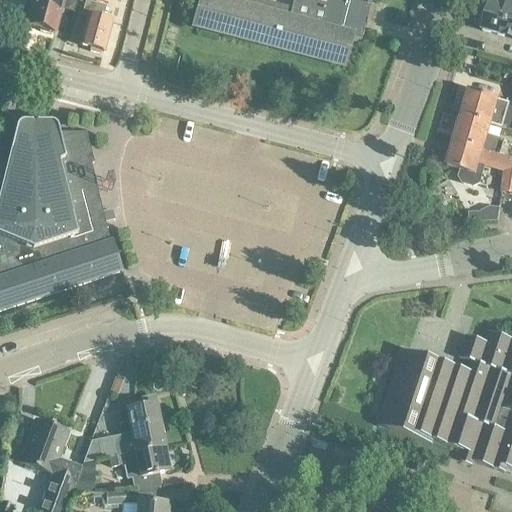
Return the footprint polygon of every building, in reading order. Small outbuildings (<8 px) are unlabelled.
[(33,0),(26,26),(39,29),(39,32),(50,35),(51,32),(54,33),(62,4),(75,8),(77,0),(33,0)] [(200,2),(193,28),(343,68),(351,37),(359,39),(364,21),(368,6),(370,7),(371,4),(365,2),(365,0),(294,0),(292,11),(250,0),(195,0),(196,1),(200,2)] [(511,0),(493,0),(493,1),(491,0),(487,0),(487,1),(488,1),(480,31),(500,37),(508,33),(511,40),(511,0)] [(86,18),(79,47),(90,50),(89,53),(99,55),(100,52),(103,53),(110,23),(101,21),(104,9),(85,4),(81,16),(86,18)] [(469,92),(461,117),(490,126),(511,131),(511,119),(493,114),(497,101),(469,92)] [(461,117),(454,142),(505,157),(509,146),(486,139),(490,126),(461,117)] [(0,313),(121,274),(111,241),(109,242),(97,193),(99,193),(97,186),(95,186),(91,165),(93,165),(86,135),(58,135),(57,133),(56,131),(55,128),(54,126),(51,125),(48,124),(24,124),(21,124),(18,125),(16,128),(15,130),(0,189),(0,313)] [(505,157),(454,142),(447,167),(459,171),(458,180),(462,186),(473,189),(480,186),(485,169),(503,174),(500,195),(511,196),(511,159),(505,157)] [(498,223),(500,209),(490,208),(480,212),(480,213),(469,214),(469,222),(481,222),(481,223),(498,223)] [(385,404),(377,428),(431,446),(433,441),(464,452),(464,449),(476,453),(472,464),(504,475),(506,471),(511,472),(511,341),(486,332),(483,343),(466,338),(458,360),(469,363),(466,373),(402,352),(395,373),(399,374),(389,405),(385,404)] [(94,462),(108,459),(162,449),(160,436),(162,435),(160,426),(158,426),(155,411),(158,410),(156,399),(142,402),(143,409),(126,412),(131,435),(91,443),(83,464),(94,462)] [(34,422),(17,466),(21,467),(22,470),(28,472),(31,471),(49,478),(36,511),(63,511),(79,470),(68,466),(66,472),(55,467),(67,435),(34,422)] [(165,461),(162,449),(108,459),(110,469),(123,467),(126,481),(132,480),(134,492),(157,491),(159,490),(162,489),(159,476),(167,474),(167,471),(169,470),(167,461),(165,461)] [(95,475),(79,475),(79,493),(95,493),(95,475)] [(134,505),(122,506),(121,511),(167,511),(168,509),(165,508),(165,505),(156,505),(157,491),(134,492),(134,505)] [(0,511),(11,511),(14,506),(1,501),(0,503),(0,511)]
